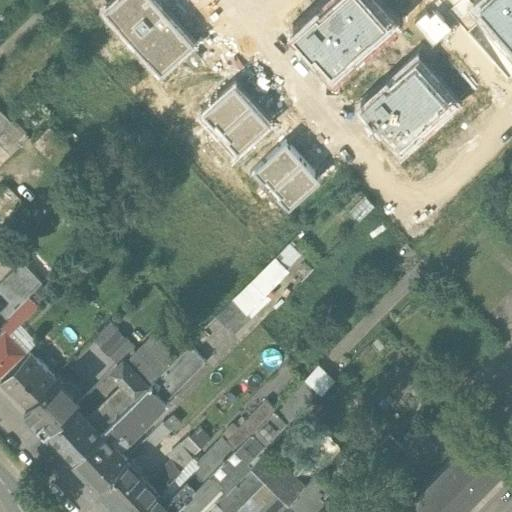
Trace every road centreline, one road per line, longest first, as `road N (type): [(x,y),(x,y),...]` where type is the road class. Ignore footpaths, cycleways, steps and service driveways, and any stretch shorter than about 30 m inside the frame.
road 1 (residential): [(511,112),(407,211),(218,0)]
road 2 (residential): [(92,511),(0,409)]
